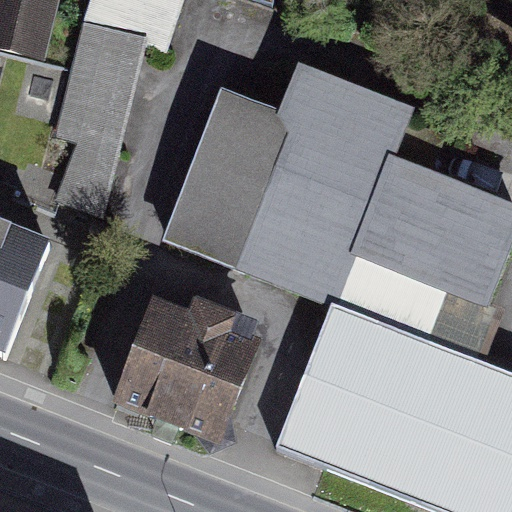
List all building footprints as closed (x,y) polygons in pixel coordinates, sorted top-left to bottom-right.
[(0,0),(0,58),(47,70),(64,0),(0,0)] [(191,0),(96,0),(88,34),(59,149),(80,150),(61,209),(106,226),(148,58),(171,64),(191,0)] [(162,259),(336,320),(417,124),(304,81),(288,122),(224,97),(162,259)] [(0,339),(38,252),(0,235),(0,339)] [(165,315),(120,417),(226,463),(271,361),(165,315)] [(511,511),(511,388),(336,320),(281,462),(410,511),(511,511)]
